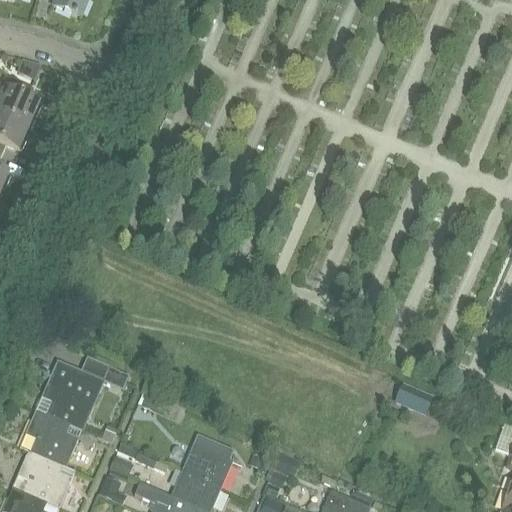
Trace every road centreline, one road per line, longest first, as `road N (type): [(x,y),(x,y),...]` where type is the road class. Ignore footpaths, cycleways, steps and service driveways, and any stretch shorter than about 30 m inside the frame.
road 1 (residential): [(0,357),(124,77)]
road 2 (residential): [(124,77),(0,36)]
